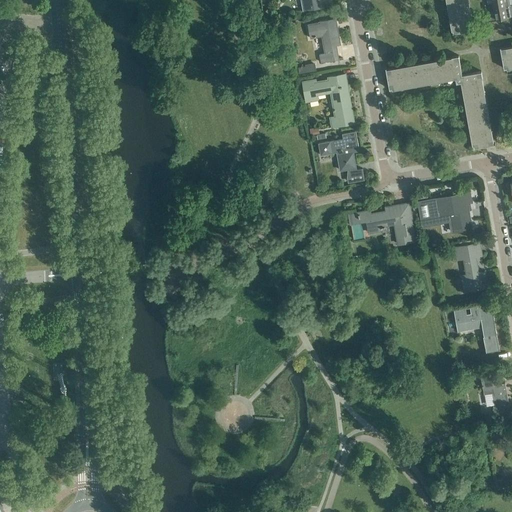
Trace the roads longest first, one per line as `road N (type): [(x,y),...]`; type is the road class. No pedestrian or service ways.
road 1 (tertiary): [(79,274),(59,24)]
road 2 (residential): [(386,179),(357,0)]
road 3 (tertiary): [(86,434),(79,274)]
road 4 (residential): [(511,299),(486,162)]
